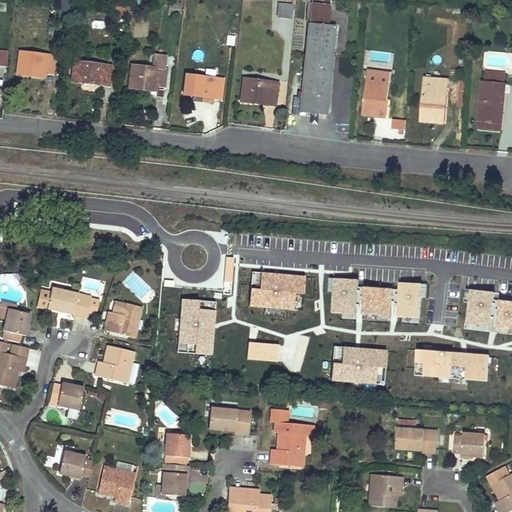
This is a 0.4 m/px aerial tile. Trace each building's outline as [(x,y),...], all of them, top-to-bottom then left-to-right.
[(69,0),(58,0),(58,11),(68,12),(69,0)] [(128,15),(130,0),(114,0),(112,13),(128,15)] [(293,5),(279,4),(278,18),(291,19),(293,5)] [(330,8),(311,6),(309,23),(328,25),(330,8)] [(328,25),(309,23),(300,112),(326,115),(335,25),(328,25)] [(227,35),(225,45),(233,46),(235,36),(227,35)] [(152,67),(132,65),(129,88),(141,90),(142,88),(151,89),(151,85),(157,85),(165,87),(167,69),(165,69),(166,55),(153,53),(152,67)] [(54,57),(20,54),(19,77),(29,78),(29,75),(39,76),(39,72),(45,73),(52,74),(54,57)] [(113,67),(74,63),(72,83),(111,87),(113,67)] [(391,74),(369,71),(363,115),(385,118),(391,74)] [(487,71),(486,82),(503,84),(504,73),(487,71)] [(224,79),(186,75),(184,95),(222,99),(224,79)] [(278,82),(244,78),(241,102),(253,103),(253,101),(263,102),(263,98),(269,99),(277,100),(278,82)] [(448,80),(425,78),(421,117),(444,119),(448,80)] [(501,124),(505,84),(503,84),(486,82),(483,82),(478,121),(501,124)] [(501,124),(478,121),(478,128),(500,131),(501,124)] [(254,273),(250,306),(300,311),(304,278),(254,273)] [(336,281),(334,316),(417,322),(419,286),(336,281)] [(51,292),(47,309),(73,314),(73,316),(86,319),(87,313),(91,299),(91,297),(52,288),(51,292)] [(47,309),(51,292),(40,290),(36,307),(47,309)] [(467,332),(511,336),(511,296),(472,292),(467,332)] [(181,298),(177,351),(210,353),(214,301),(181,298)] [(91,299),(87,313),(96,315),(99,301),(91,299)] [(17,305),(1,301),(0,307),(0,318),(6,320),(9,308),(16,310),(17,305)] [(142,307),(116,301),(112,317),(108,316),(105,327),(104,331),(130,337),(134,319),(139,320),(142,307)] [(16,310),(9,308),(6,320),(3,331),(6,331),(4,339),(21,343),(23,336),(27,337),(29,329),(27,329),(30,314),(16,310)] [(139,320),(134,319),(130,337),(135,338),(139,320)] [(0,384),(14,388),(18,371),(23,372),(26,361),(27,358),(29,348),(13,344),(11,354),(5,353),(0,351),(0,384)] [(248,344),(247,359),(276,362),(278,347),(248,344)] [(134,352),(108,346),(105,357),(104,363),(98,362),(95,376),(126,383),(131,363),(134,352)] [(332,347),(330,378),(382,383),(384,351),(332,347)] [(489,355),(416,350),(414,375),(487,380),(489,355)] [(131,363),(126,383),(133,385),(138,365),(131,363)] [(79,410),(84,388),(69,385),(69,383),(62,381),(61,384),(53,383),(49,401),(48,404),(55,406),(56,403),(58,403),(57,405),(79,410)] [(330,400),(319,399),(318,408),(329,408),(330,400)] [(251,412),(210,408),(208,429),(235,431),(235,433),(249,435),(251,412)] [(76,419),(78,411),(67,409),(66,417),(76,419)] [(303,468),(305,442),(298,441),(299,424),(286,423),(282,420),(283,411),(271,410),(270,422),(275,422),(274,432),(278,433),(277,447),(280,447),(280,450),(277,450),(271,449),(270,465),(303,468)] [(417,422),(400,421),(400,429),(416,430),(417,422)] [(314,425),(299,424),(298,441),(305,442),(313,442),(314,425)] [(400,429),(397,429),(396,449),(422,451),(422,452),(429,453),(436,453),(438,432),(416,430),(400,429)] [(189,435),(167,433),(165,456),(189,458),(190,450),(188,450),(189,435)] [(388,434),(380,433),(379,449),(392,450),(393,440),(388,440),(388,434)] [(463,437),(461,453),(461,458),(469,458),(469,456),(477,457),(484,457),(485,435),(463,433),(463,437)] [(454,453),(461,453),(463,437),(455,436),(454,453)] [(85,457),(64,451),(58,473),(68,476),(73,477),(73,479),(80,480),(81,475),(89,477),(93,463),(85,461),(85,457)] [(117,461),(115,469),(133,473),(134,465),(117,461)] [(185,466),(164,465),(163,486),(162,495),(165,495),(185,496),(186,482),(188,482),(189,474),(185,474),(185,466)] [(505,466),(487,475),(500,500),(496,503),(500,511),(509,511),(511,511),(511,474),(510,475),(505,466)] [(115,469),(103,467),(97,493),(114,497),(114,502),(121,504),(128,505),(135,474),(133,473),(115,469)] [(402,477),(377,475),(375,494),(370,493),(369,506),(395,509),(396,492),(401,492),(402,483),(402,477)] [(163,486),(158,485),(157,498),(165,499),(165,495),(162,495),(163,486)] [(234,488),(229,487),(226,511),(269,511),(271,496),(255,495),(256,490),(240,488),(240,493),(233,493),(234,488)]
